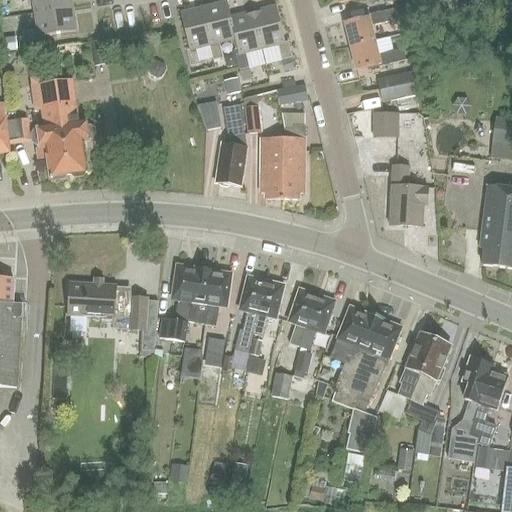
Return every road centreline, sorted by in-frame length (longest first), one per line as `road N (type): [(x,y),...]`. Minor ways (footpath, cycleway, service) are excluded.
road 1 (tertiary): [(363,261),(277,233),(175,217),(0,224)]
road 2 (residential): [(363,261),(299,0)]
road 3 (tertiary): [(511,323),(363,261)]
